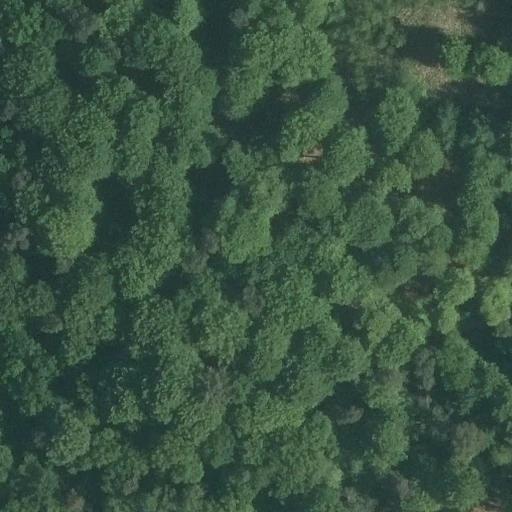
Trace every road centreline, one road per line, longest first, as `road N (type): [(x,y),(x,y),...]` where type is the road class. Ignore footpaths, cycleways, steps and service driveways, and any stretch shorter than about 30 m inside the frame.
road 1 (track): [(233,511),(216,399),(218,315),(196,258),(120,128),(81,0)]
road 2 (track): [(216,399),(511,314)]
